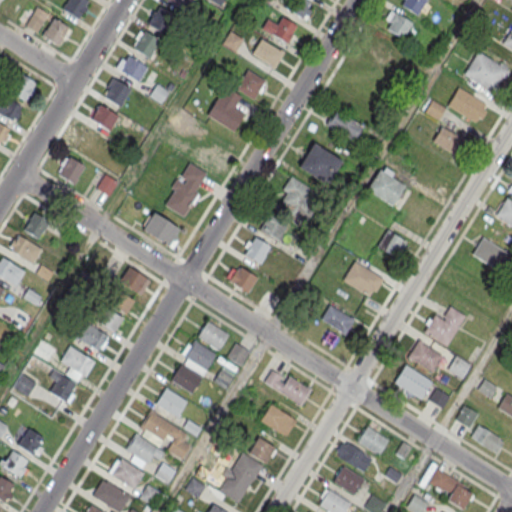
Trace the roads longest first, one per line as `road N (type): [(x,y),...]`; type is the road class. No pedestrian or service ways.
road 1 (residential): [(356,0),(40,511)]
road 2 (residential): [(511,490),(15,175)]
road 3 (residential): [(271,511),(511,124)]
road 4 (residential): [(123,0),(0,199)]
